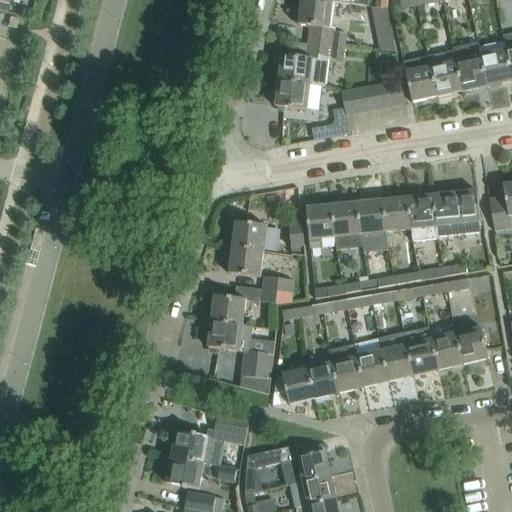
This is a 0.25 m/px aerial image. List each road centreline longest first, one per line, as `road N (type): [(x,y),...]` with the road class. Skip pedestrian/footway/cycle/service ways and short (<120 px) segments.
road 1 (residential): [(112,511),(206,180)]
road 2 (residential): [(206,180),(511,127)]
road 3 (tertiary): [(0,423),(64,181)]
road 4 (residential): [(384,511),(375,444),(511,409)]
road 5 (tertiary): [(64,181),(116,0)]
road 6 (residential): [(206,180),(253,0)]
